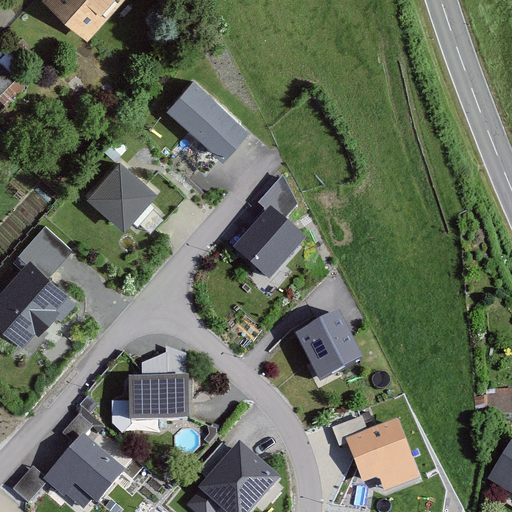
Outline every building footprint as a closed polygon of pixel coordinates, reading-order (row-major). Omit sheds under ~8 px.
[(41,0),(89,40),(122,0),(41,0)] [(0,55),(0,97),(34,64),(13,43),(0,55)] [(169,112),(223,160),(247,133),(194,85),(169,112)] [(86,195),(125,230),(158,193),(119,158),(86,195)] [(236,246),(269,276),(303,237),(270,208),(236,246)] [(0,292),(0,320),(29,345),(70,297),(27,261),(0,292)] [(338,312),(298,333),(320,375),(360,354),(338,312)] [(186,376),(131,376),(131,416),(187,415),(186,376)] [(397,420),(349,439),(365,479),(380,473),(386,488),(418,475),(397,420)] [(82,511),(94,498),(99,503),(123,474),(80,438),(42,482),(63,500),(65,497),(82,511)] [(246,511),(278,476),(240,443),(201,486),(230,511),(246,511)] [(511,447),(493,481),(511,492),(511,447)]
